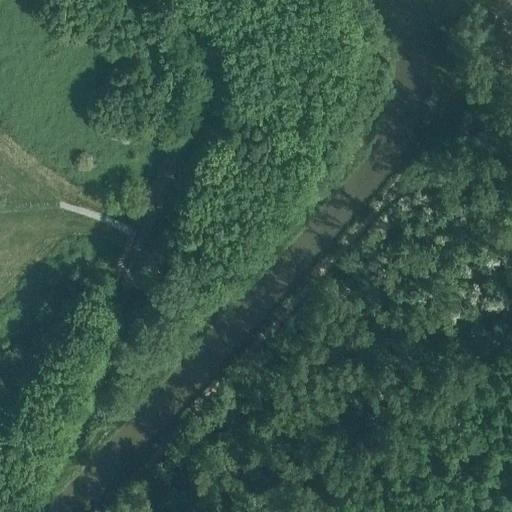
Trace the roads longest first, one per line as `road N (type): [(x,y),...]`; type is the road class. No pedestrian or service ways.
road 1 (track): [(361,0),(377,37),(379,71),(351,162),(39,511)]
road 2 (unknown): [(144,0),(190,40),(198,77),(193,97),(15,511)]
road 3 (unknown): [(107,511),(419,172),(462,166),(487,146),(511,148)]
